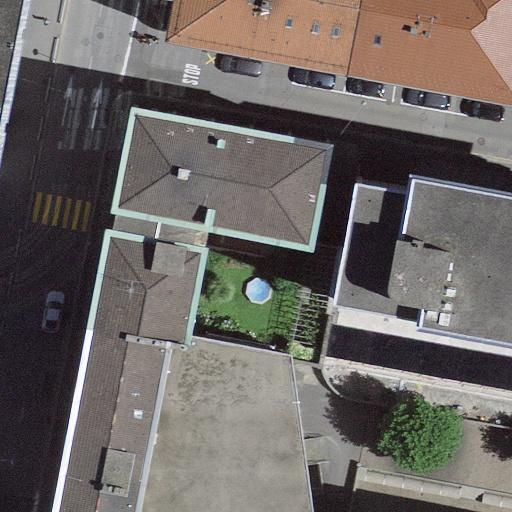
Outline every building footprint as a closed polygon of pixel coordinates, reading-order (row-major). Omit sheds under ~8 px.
[(0,0),(0,126),(22,0),(0,0)] [(347,76),(359,0),(171,0),(164,43),(347,76)] [(511,0),(359,0),(347,76),(511,105),(511,0)] [(331,144),(130,106),(110,210),(116,211),(112,231),(105,230),(87,326),(184,344),(185,338),(202,247),(198,246),(201,228),(311,249),(331,144)] [(405,181),(351,172),(329,292),(415,307),(414,314),(511,331),(511,179),(408,161),(405,181)] [(184,344),(87,326),(51,511),(308,511),(287,356),(185,338),(184,344)]
